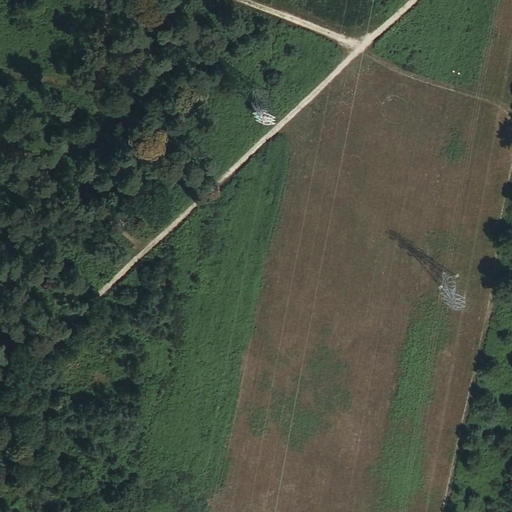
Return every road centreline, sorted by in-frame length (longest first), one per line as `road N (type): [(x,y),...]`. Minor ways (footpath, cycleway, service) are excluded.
road 1 (track): [(0,384),(406,0)]
road 2 (track): [(360,43),(435,84),(511,105)]
road 3 (track): [(360,43),(244,0)]
